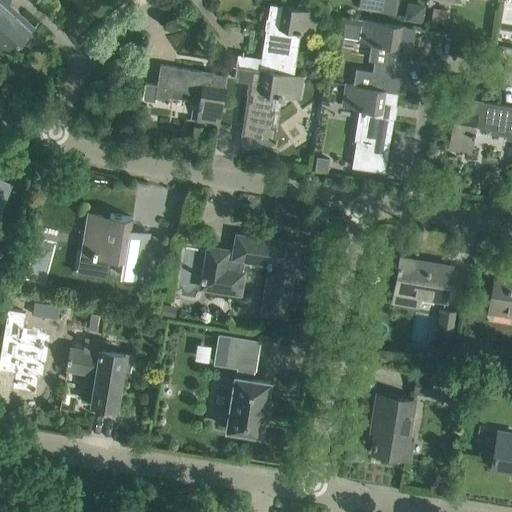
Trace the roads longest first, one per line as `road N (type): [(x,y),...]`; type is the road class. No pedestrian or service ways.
road 1 (residential): [(360,204),(51,141)]
road 2 (unclassified): [(311,492),(0,440)]
road 3 (residential): [(311,492),(360,204)]
road 4 (residential): [(413,212),(434,80),(462,66),(511,74)]
road 5 (residential): [(51,141),(95,54),(165,0)]
road 6 (residential): [(433,511),(311,492)]
